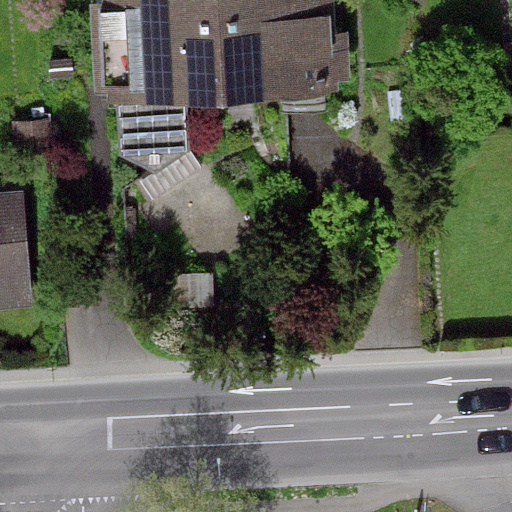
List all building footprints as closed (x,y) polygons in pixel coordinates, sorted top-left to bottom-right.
[(99,0),(99,1),(87,2),(91,97),(105,97),(106,106),(115,105),(117,156),(155,174),(187,152),(185,97),(337,90),(336,80),(351,80),(349,31),(335,32),(333,0),(99,0)] [(27,187),(0,189),(0,310),(38,307),(27,187)] [(326,255),(291,223),(251,268),(285,299),(326,255)] [(60,257),(64,302),(94,299),(90,254),(60,257)] [(214,306),(213,273),(165,274),(166,307),(214,306)]
